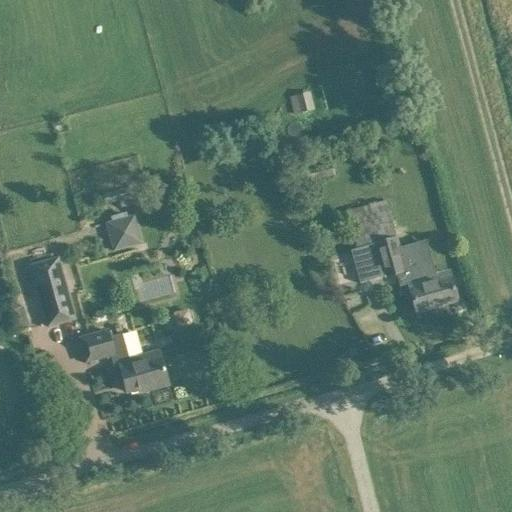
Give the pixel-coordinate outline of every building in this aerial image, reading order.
[(293,114),(314,109),(310,92),(288,97),(293,114)] [(365,150),(369,164),(383,159),(379,146),(365,150)] [(303,184),(334,174),(330,161),(299,171),(303,184)] [(120,201),(134,197),(131,186),(117,190),(120,201)] [(364,206),(346,212),(354,239),(363,236),(365,242),(366,245),(366,246),(363,247),(351,250),(352,254),(357,252),(359,252),(365,277),(359,278),(360,282),(384,276),(384,277),(397,273),(400,286),(408,283),(416,311),(456,300),(451,281),(450,278),(449,272),(434,275),(423,236),(397,243),(386,200),(364,206)] [(106,223),(114,252),(143,244),(135,215),(106,223)] [(59,257),(30,266),(48,328),(77,320),(59,257)] [(189,308),(173,312),(178,332),(194,327),(189,308)] [(167,381),(162,361),(159,352),(130,360),(122,333),(107,337),(105,330),(88,334),(79,337),(85,361),(110,355),(117,379),(123,378),(127,392),(167,381)]
